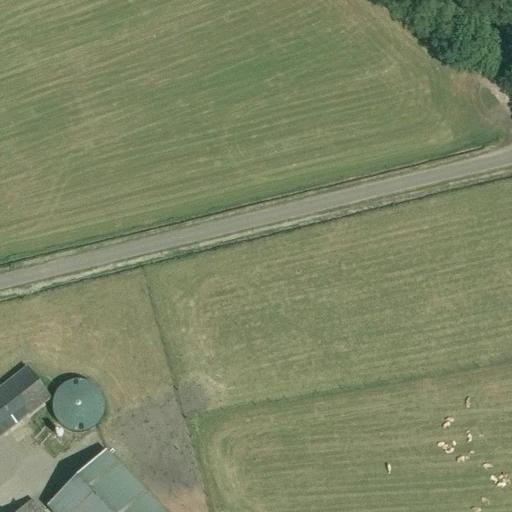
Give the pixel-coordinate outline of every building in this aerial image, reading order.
[(0,390),(0,437),(51,398),(28,368),(0,390)] [(99,416),(99,411),(99,407),(98,403),(95,398),(92,395),(89,392),(85,390),(79,389),(75,389),(71,389),(67,391),(60,396),(57,400),(55,404),(54,409),(54,413),(55,417),(56,421),(61,428),(64,431),(68,433),(72,434),(78,434),(85,433),(89,430),(92,428),(97,421),(99,416)] [(0,447),(0,476),(21,460),(7,442),(0,447)] [(163,511),(106,452),(47,507),(51,511),(163,511)] [(41,511),(31,501),(19,511),(41,511)]
